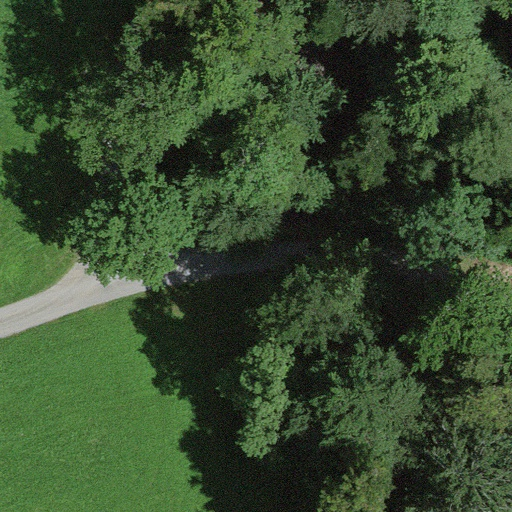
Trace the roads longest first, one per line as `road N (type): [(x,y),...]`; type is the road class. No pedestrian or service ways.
road 1 (track): [(75,296),(144,187),(258,40)]
road 2 (track): [(0,324),(192,267),(293,256)]
road 3 (track): [(293,256),(431,270),(511,314)]
